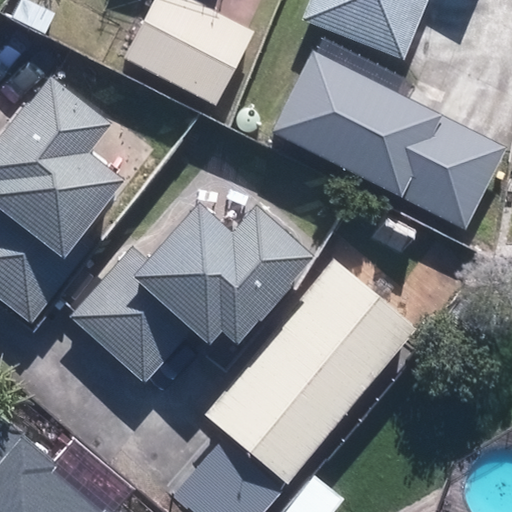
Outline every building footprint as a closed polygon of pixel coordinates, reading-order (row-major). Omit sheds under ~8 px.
[(254,31),(197,0),(153,0),(123,56),(215,105),(254,31)] [(307,0),(300,19),(402,59),(425,0),(307,0)] [(505,145),(311,49),(269,131),(464,228),(505,145)] [(74,236),(121,175),(86,148),(108,121),(43,72),(0,128),(0,296),(33,322),(89,248),(74,236)] [(233,340),(312,250),(254,200),(230,227),(195,197),(143,256),(131,245),(69,316),(145,383),(192,329),(203,338),(215,324),(233,340)] [(284,480),(415,326),(336,259),(205,413),(284,480)] [(329,511),(343,495),(314,472),(282,511),(329,511)]
